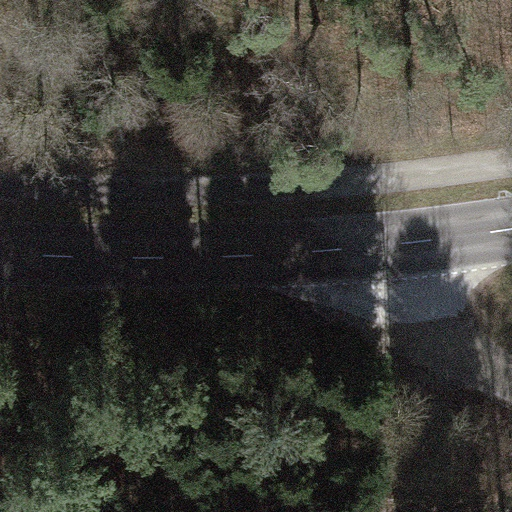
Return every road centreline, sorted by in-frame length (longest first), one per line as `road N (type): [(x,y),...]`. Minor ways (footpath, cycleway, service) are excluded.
road 1 (tertiary): [(0,258),(355,257),(511,233)]
road 2 (track): [(511,381),(444,336),(355,257)]
